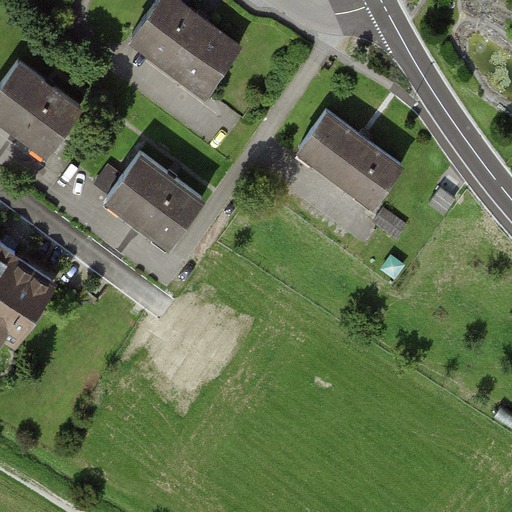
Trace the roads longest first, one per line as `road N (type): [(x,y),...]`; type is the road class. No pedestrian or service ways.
road 1 (tertiary): [(511,198),(456,125),(381,0)]
road 2 (residential): [(0,184),(163,305)]
